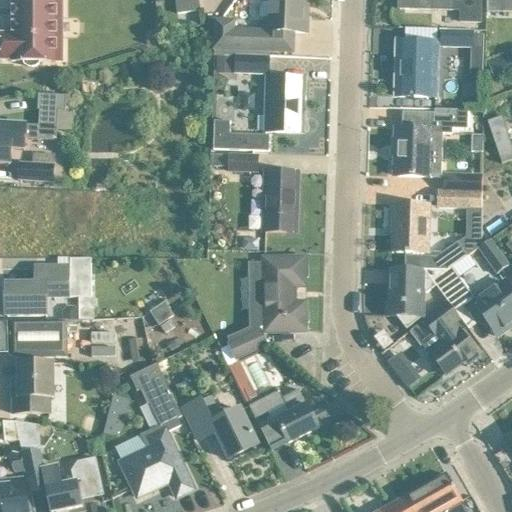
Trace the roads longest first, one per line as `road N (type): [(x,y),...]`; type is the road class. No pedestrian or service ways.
road 1 (residential): [(412,435),(360,358),(341,302),(354,0)]
road 2 (unclassified): [(257,511),(412,435)]
